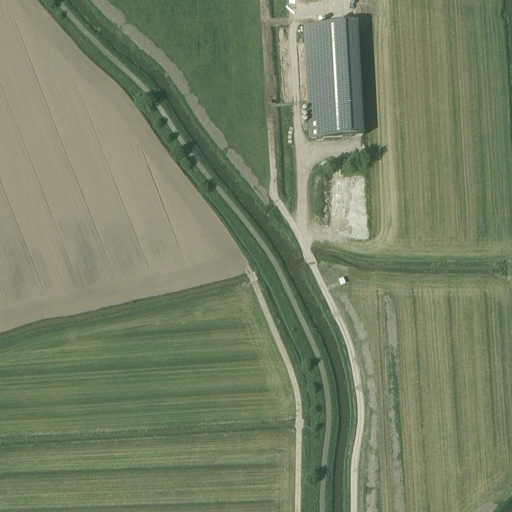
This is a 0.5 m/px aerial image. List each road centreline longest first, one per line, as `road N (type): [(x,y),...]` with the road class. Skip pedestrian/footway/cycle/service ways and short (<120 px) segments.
road 1 (track): [(354,511),(360,422),(353,359),(274,199),(262,0)]
road 2 (track): [(298,511),(298,399),(250,274)]
